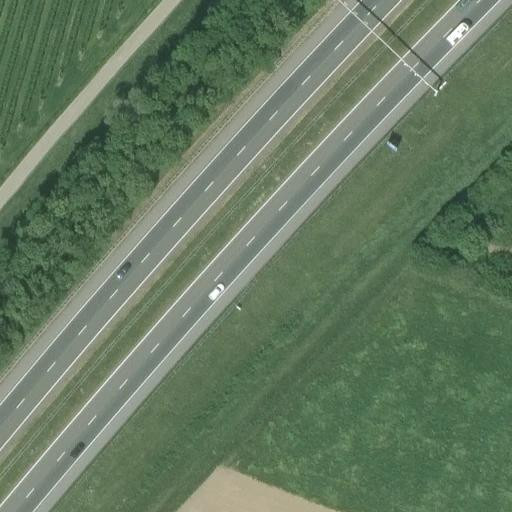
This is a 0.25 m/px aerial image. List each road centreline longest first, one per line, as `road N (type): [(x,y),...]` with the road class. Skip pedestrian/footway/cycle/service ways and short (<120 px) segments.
road 1 (motorway): [(15,511),(260,231),(480,0)]
road 2 (motorway): [(383,0),(0,426)]
road 3 (unclassified): [(0,218),(184,0)]
